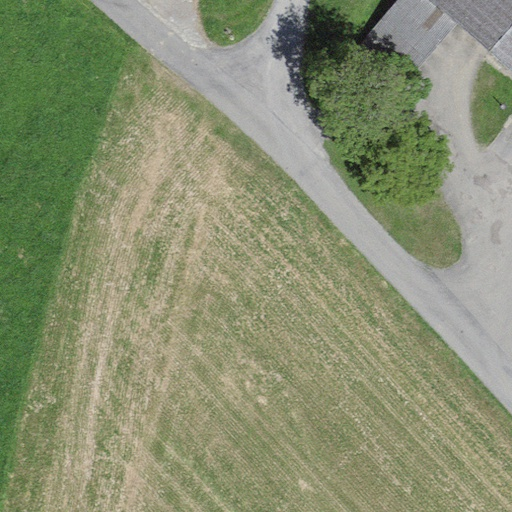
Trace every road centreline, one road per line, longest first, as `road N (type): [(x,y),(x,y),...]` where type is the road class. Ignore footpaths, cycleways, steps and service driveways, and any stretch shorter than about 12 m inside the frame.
road 1 (unclassified): [(241,97),(511,382)]
road 2 (unclassified): [(124,0),(241,97)]
